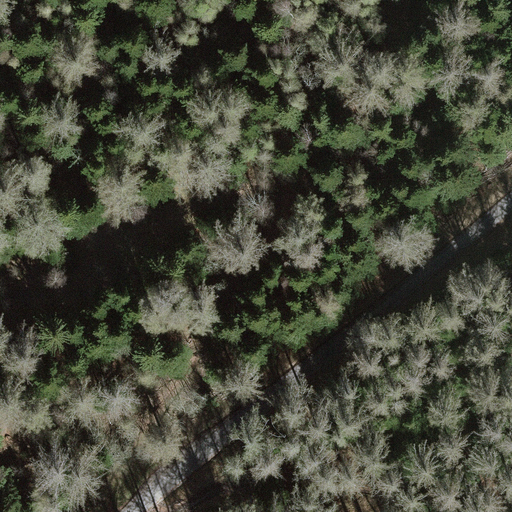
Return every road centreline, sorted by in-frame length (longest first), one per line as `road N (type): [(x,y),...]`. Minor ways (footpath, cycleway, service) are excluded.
road 1 (unclassified): [(511,197),(134,511)]
road 2 (track): [(169,481),(511,498)]
